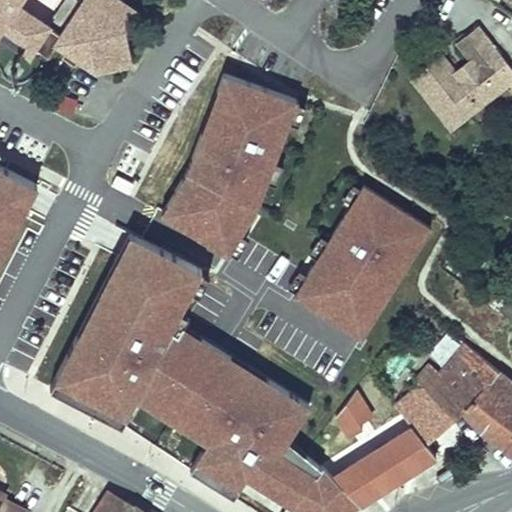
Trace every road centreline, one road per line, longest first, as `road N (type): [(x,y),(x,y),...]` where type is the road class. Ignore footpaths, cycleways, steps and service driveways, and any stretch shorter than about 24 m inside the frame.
road 1 (residential): [(204,0),(77,192),(0,345)]
road 2 (secondary): [(0,406),(190,511)]
road 3 (residential): [(287,26),(308,54),(338,63),(382,47),(413,0)]
